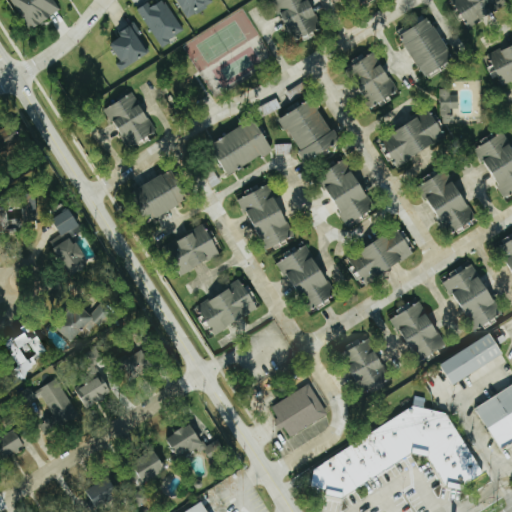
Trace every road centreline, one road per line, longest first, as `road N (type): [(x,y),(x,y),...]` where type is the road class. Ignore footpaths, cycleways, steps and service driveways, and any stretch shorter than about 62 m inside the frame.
road 1 (tertiary): [(0,53),(295,511)]
road 2 (residential): [(268,475),(327,438),(338,423),(336,403),(172,140)]
road 3 (residential): [(88,196),(412,0)]
road 4 (residential): [(301,347),(511,213)]
road 5 (residential): [(0,501),(200,374)]
road 6 (residential): [(438,261),(312,65)]
road 7 (residential): [(15,77),(111,0)]
